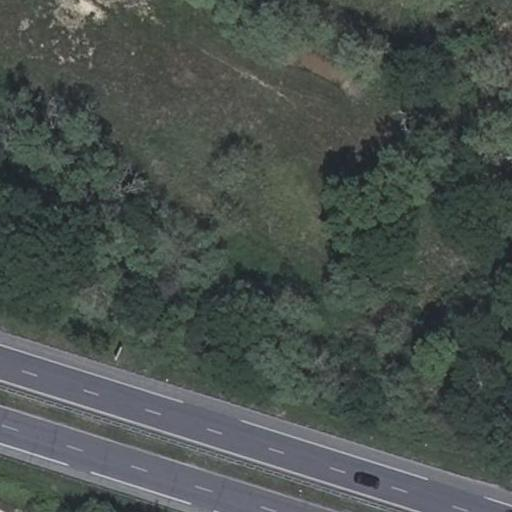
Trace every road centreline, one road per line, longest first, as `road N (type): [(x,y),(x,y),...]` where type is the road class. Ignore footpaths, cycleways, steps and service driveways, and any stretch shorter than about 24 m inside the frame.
road 1 (trunk): [(486,511),(0,359)]
road 2 (trunk): [(0,425),(273,511)]
